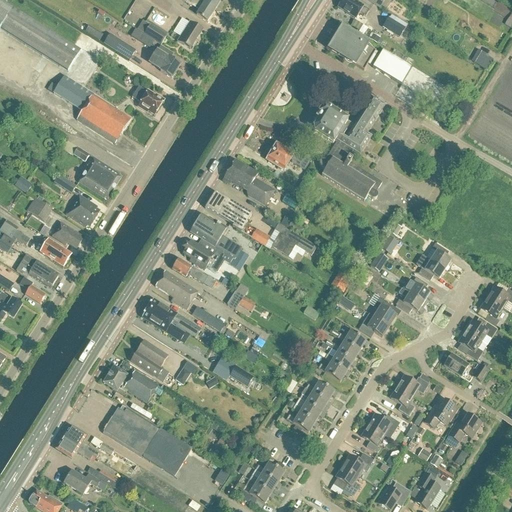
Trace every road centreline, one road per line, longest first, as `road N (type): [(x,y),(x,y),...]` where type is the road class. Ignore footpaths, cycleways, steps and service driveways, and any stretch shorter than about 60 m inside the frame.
road 1 (primary): [(0,502),(289,39)]
road 2 (unclassified): [(0,388),(245,0)]
road 3 (unclassified): [(511,173),(289,39)]
road 4 (residential): [(320,470),(386,362),(418,349)]
